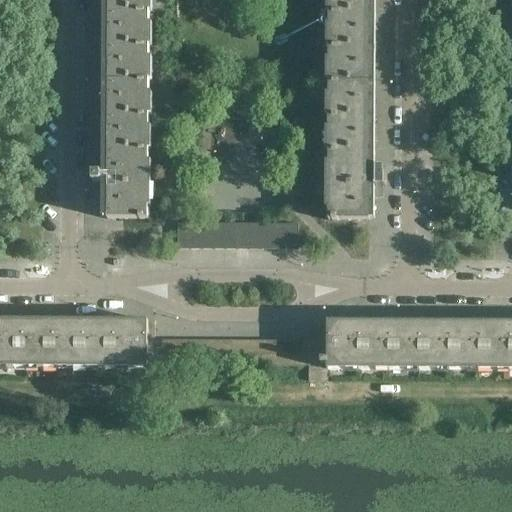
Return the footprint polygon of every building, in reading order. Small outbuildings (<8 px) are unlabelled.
[(149,221),(149,48),(149,0),(108,0),(108,171),(103,171),(103,174),(101,174),(92,174),(92,182),(101,182),(103,182),(103,194),(107,199),(108,220),(116,220),(149,221)] [(370,173),(370,0),(329,0),(329,221),(370,222),(370,199),(375,199),(375,188),(386,188),(386,187),(385,187),(385,175),(384,175),(384,168),(376,168),(376,173),(370,173)] [(191,250),(191,225),(178,225),(178,250),(191,250)] [(203,250),(203,225),(191,225),(191,250),(203,250)] [(215,251),(215,225),(203,225),(203,250),(215,251)] [(226,251),(227,225),(215,225),(215,251),(226,251)] [(238,251),(238,225),(227,225),(226,251),(238,251)] [(250,251),(250,225),(238,225),(238,251),(250,251)] [(262,251),(262,225),(250,225),(250,251),(262,251)] [(274,251),(274,225),(262,225),(262,251),(274,251)] [(285,251),(286,225),(274,225),(274,251),(285,251)] [(298,251),(299,225),(286,225),(285,251),(298,251)] [(0,369),(26,370),(27,322),(0,321),(0,369)] [(57,370),(57,322),(27,322),(26,370),(57,370)] [(87,370),(87,322),(57,322),(57,370),(87,370)] [(117,370),(118,322),(87,322),(87,370),(117,370)] [(155,352),(155,342),(155,322),(118,322),(117,370),(148,370),(148,352),(155,352)] [(358,371),(358,323),(321,323),(321,342),(321,353),(328,353),(327,371),(358,371)] [(389,371),(389,323),(358,323),(358,371),(389,371)] [(419,371),(419,324),(389,323),(389,371),(419,371)] [(449,372),(449,324),(419,324),(419,371),(449,372)] [(480,372),(480,324),(449,324),(449,372),(480,372)] [(510,372),(510,324),(480,324),(480,372),(510,372)] [(166,367),(166,342),(155,342),(155,352),(148,352),(148,370),(148,382),(167,382),(167,367),(166,367)] [(177,367),(177,342),(166,342),(166,367),(167,367),(177,367)] [(188,367),(188,342),(177,342),(177,367),(188,367)] [(199,367),(199,342),(188,342),(188,367),(199,367)] [(210,367),(210,342),(199,342),(199,367),(210,367)] [(221,367),(221,342),(210,342),(210,367),(221,367)] [(232,368),(232,342),(221,342),(221,367),(232,368)] [(243,368),(243,342),(232,342),(232,368),(243,368)] [(254,368),(254,342),(243,342),(243,368),(254,368)] [(265,368),(265,342),(254,342),(254,368),(265,368)] [(276,368),(276,342),(265,342),(265,368),(276,368)] [(287,368),(287,342),(276,342),(276,368),(287,368)] [(298,368),(298,342),(287,342),(287,368),(298,368)] [(309,368),(309,342),(298,342),(298,368),(309,368)] [(327,371),(328,353),(321,353),(321,342),(309,342),(309,368),(309,383),(327,383),(327,371)]
